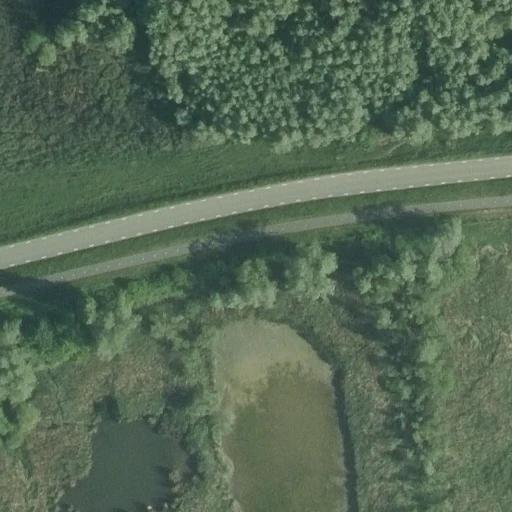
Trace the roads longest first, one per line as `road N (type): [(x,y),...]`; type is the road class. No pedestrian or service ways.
road 1 (secondary): [(0,258),(276,194),(511,164)]
road 2 (track): [(99,273),(0,348)]
